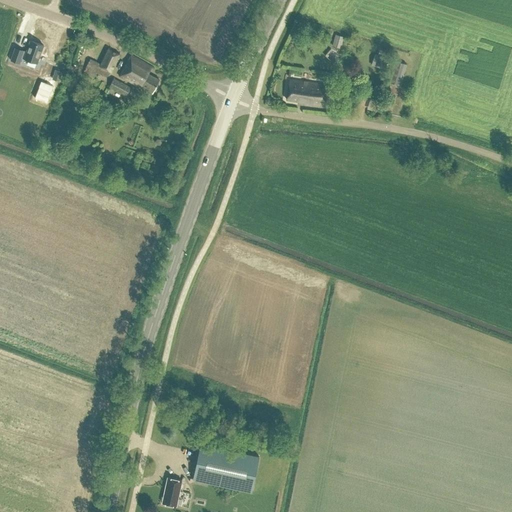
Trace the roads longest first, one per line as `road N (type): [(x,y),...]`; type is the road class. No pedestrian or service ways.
road 1 (primary): [(107,511),(147,339),(230,101)]
road 2 (unclassified): [(511,162),(395,128),(230,101)]
road 3 (unclassified): [(230,101),(134,46),(7,0)]
